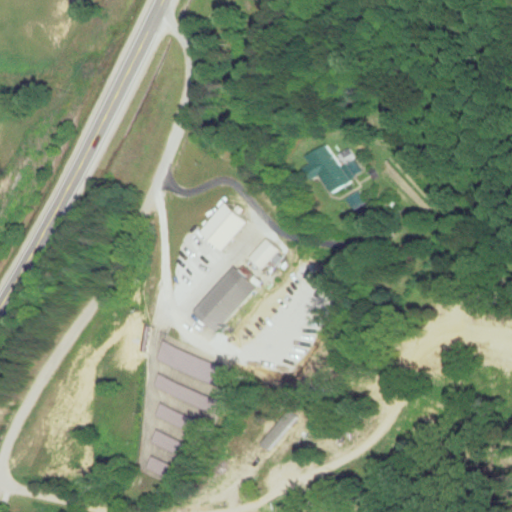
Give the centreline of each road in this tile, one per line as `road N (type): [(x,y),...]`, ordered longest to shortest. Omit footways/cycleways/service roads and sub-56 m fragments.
road 1 (residential): [(153,19),(196,44),(203,74),(105,282),(43,385),(6,482)]
road 2 (primary): [(0,304),(162,0)]
